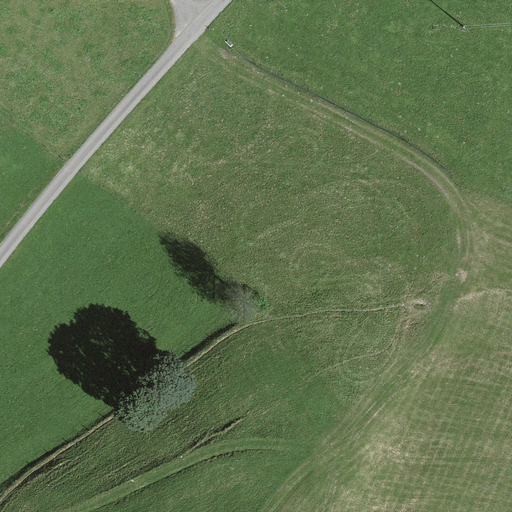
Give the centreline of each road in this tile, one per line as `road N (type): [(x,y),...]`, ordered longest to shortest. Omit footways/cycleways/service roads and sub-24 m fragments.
road 1 (track): [(267,511),(310,454),(376,403),(437,336),(465,281),(469,231),(437,173),(409,148),(194,28)]
road 2 (track): [(0,259),(218,0)]
road 3 (track): [(76,511),(224,445),(310,454)]
